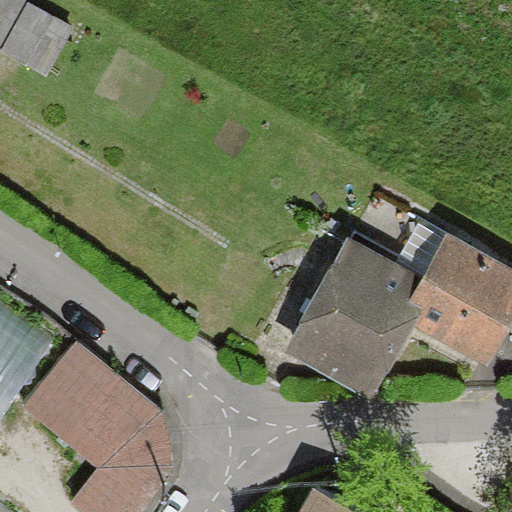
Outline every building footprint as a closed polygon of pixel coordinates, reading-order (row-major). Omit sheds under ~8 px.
[(72,26),(25,0),(0,0),(0,42),(48,70),(72,26)] [(285,346),(370,392),(411,319),(487,360),(506,325),(511,328),(511,263),(446,228),(422,272),(349,233),(285,346)] [(0,273),(0,397),(13,405),(67,311),(0,273)] [(76,497),(95,511),(136,511),(171,463),(171,445),(167,427),(161,408),(77,340),(28,400),(102,462),(76,497)] [(379,511),(313,479),(296,511),(379,511)] [(0,511),(40,511),(0,487),(0,511)]
